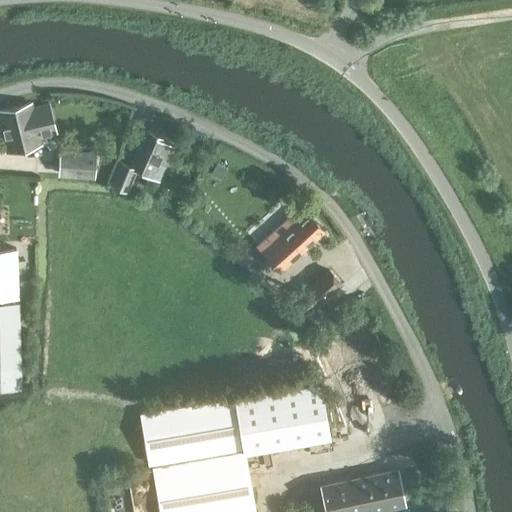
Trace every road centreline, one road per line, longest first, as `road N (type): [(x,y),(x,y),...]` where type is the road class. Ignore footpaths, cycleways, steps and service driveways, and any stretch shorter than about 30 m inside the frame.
road 1 (unclassified): [(468,511),(457,457),(408,339),(380,281),(313,187),(148,101),(69,83),(0,94)]
road 2 (unclassified): [(132,0),(286,32),(354,64),(436,169),(511,322)]
road 3 (unknown): [(439,408),(399,439),(271,474),(267,511)]
road 4 (track): [(354,64),(388,36),(511,15)]
